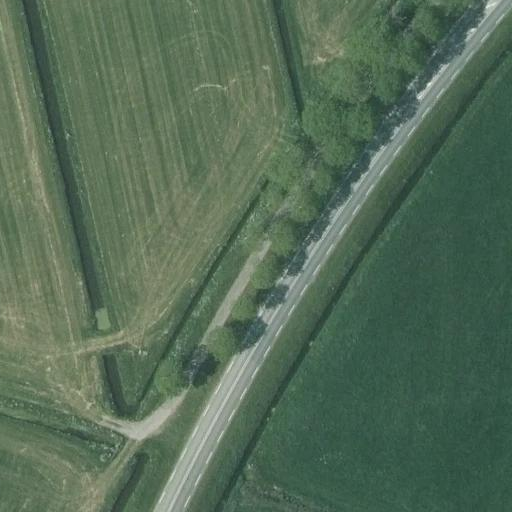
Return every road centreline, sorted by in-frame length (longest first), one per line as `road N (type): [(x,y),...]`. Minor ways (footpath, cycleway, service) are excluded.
road 1 (primary): [(168,511),(271,318),(416,100)]
road 2 (primary): [(416,100),(431,94),(507,0)]
road 3 (primary): [(481,0),(418,83),(416,100)]
